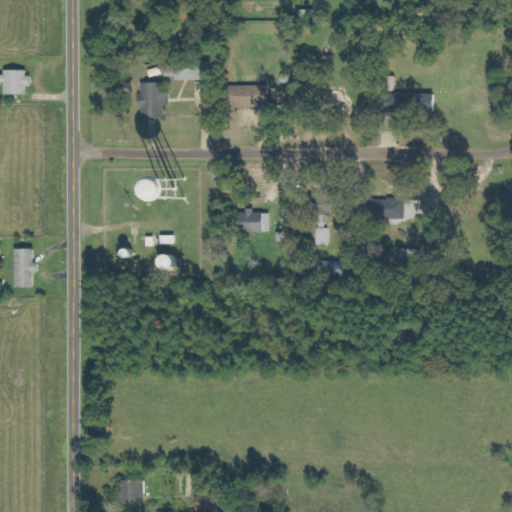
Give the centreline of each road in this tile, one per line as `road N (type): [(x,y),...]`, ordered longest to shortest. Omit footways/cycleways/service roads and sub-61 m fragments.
road 1 (residential): [(73,511),(71,0)]
road 2 (residential): [(511,150),(73,151)]
